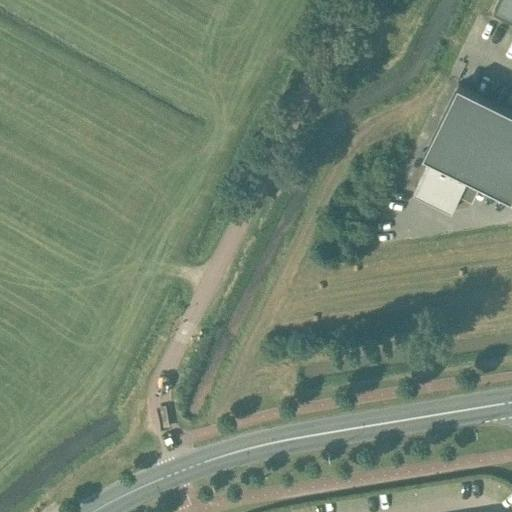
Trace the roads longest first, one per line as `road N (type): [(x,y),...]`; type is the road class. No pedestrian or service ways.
road 1 (unclassified): [(178,471),(160,413),(160,381),(350,0)]
road 2 (secondary): [(178,471),(253,447),(511,403)]
